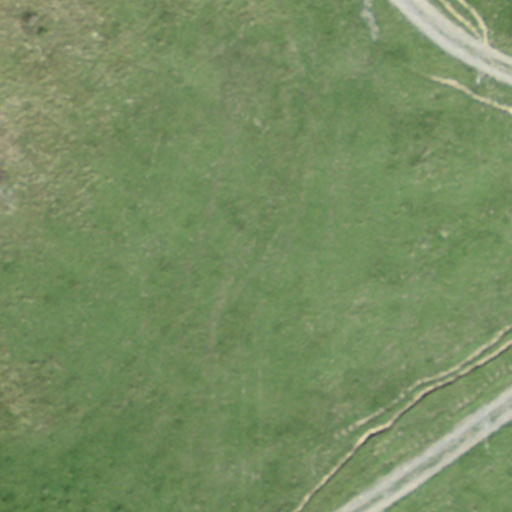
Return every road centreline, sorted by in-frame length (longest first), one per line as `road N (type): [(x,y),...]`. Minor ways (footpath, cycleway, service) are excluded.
road 1 (track): [(354,511),(511,399)]
road 2 (track): [(511,71),(460,46),(408,0)]
